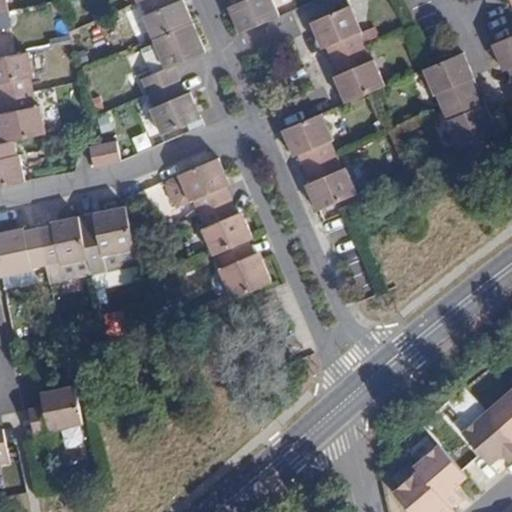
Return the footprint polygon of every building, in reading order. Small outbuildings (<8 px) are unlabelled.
[(180,0),(143,0),(148,14),(145,15),(155,39),(195,22),(185,0),(182,0),(181,1),(180,0)] [(234,0),(236,4),(231,6),(243,32),(282,15),(275,0),(234,0)] [(335,60),(366,46),(360,32),(363,30),(352,4),(313,21),(325,48),(329,46),(335,60)] [(145,78),(151,92),(183,79),(176,65),(207,52),(195,22),(155,39),(167,69),(145,78)] [(511,35),(495,43),(506,71),(510,69),(511,72),(511,35)] [(374,90),(387,85),(376,59),(372,60),(366,46),(335,60),(341,75),(336,77),(347,102),(374,90)] [(1,58),(0,57),(0,91),(1,98),(35,90),(32,77),(37,76),(31,51),(1,58)] [(459,54),(433,66),(426,69),(437,94),(441,92),(447,106),(479,92),(473,79),(477,77),(466,51),(459,54)] [(183,79),(151,92),(156,106),(153,107),(164,134),(204,118),(193,91),(188,93),(183,79)] [(35,90),(1,98),(4,113),(0,113),(0,116),(5,142),(15,140),(48,133),(42,105),(38,106),(35,90)] [(485,105),(479,92),(447,106),(453,118),(448,120),(461,150),(501,133),(488,104),(485,105)] [(307,168),(338,155),(331,140),(335,138),(324,112),(284,129),(295,155),(300,153),(307,168)] [(15,140),(5,142),(0,143),(0,186),(28,181),(22,154),(18,155),(15,140)] [(123,160),(119,141),(92,146),(96,166),(123,160)] [(151,166),(168,161),(163,145),(146,151),(151,166)] [(344,169),(338,155),(307,168),(313,182),(308,183),(320,211),(360,194),(348,167),(344,169)] [(202,213),(233,200),(227,185),(231,183),(220,157),(181,174),(192,200),(196,198),(202,213)] [(192,200),(181,174),(169,178),(167,182),(176,203),(180,204),(192,200)] [(219,253),(251,240),(255,238),(244,211),(239,213),(233,200),(202,213),(207,226),(204,228),(215,255),(219,253)] [(89,258),(93,275),(140,265),(135,241),(127,206),(95,212),(96,218),(82,221),(82,223),(89,258)] [(62,263),(89,258),(82,223),(82,221),(81,216),(53,221),(54,225),(40,228),(47,262),(47,263),(62,260),(62,263)] [(0,232),(0,259),(3,276),(35,270),(34,265),(47,262),(40,228),(27,230),(26,227),(0,232)] [(222,270),(234,299),(274,283),(261,252),(257,254),(251,240),(219,253),(225,269),(222,270)] [(47,263),(51,282),(66,279),(62,263),(62,260),(47,263)] [(32,408),(39,441),(54,438),(52,428),(83,422),(76,386),(44,392),(46,405),(32,408)] [(511,390),(488,412),(511,439),(511,390)] [(511,461),(511,439),(488,412),(463,433),(481,454),(489,464),(503,452),(511,462),(511,461)] [(0,462),(12,460),(9,447),(5,428),(0,428),(0,462)] [(415,467),(418,472),(450,507),(456,502),(461,497),(453,488),(466,476),(462,471),(440,445),(415,467)] [(453,511),(454,511),(450,507),(418,472),(394,493),(410,511),(453,511)]
